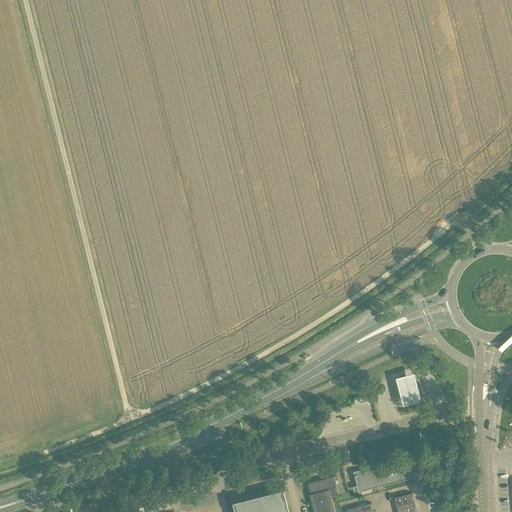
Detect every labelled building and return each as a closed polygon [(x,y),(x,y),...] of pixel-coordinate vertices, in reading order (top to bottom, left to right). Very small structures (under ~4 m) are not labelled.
[(416,375),(398,379),(405,408),(413,406),(418,404),(423,403),(416,375)] [(354,471),(357,485),(359,491),(425,474),(419,454),(354,471)] [(335,511),(331,495),(339,493),(334,475),(326,477),(326,479),(321,481),(321,479),(308,482),(311,493),(310,493),(314,511),(335,511)] [(237,511),(236,511),(235,511),(288,511),(283,489),(263,494),(263,493),(253,495),(254,496),(234,501),(237,511)] [(417,511),(412,490),(394,495),(398,511),(417,511)] [(373,511),(371,503),(347,509),(347,511),(373,511)]
